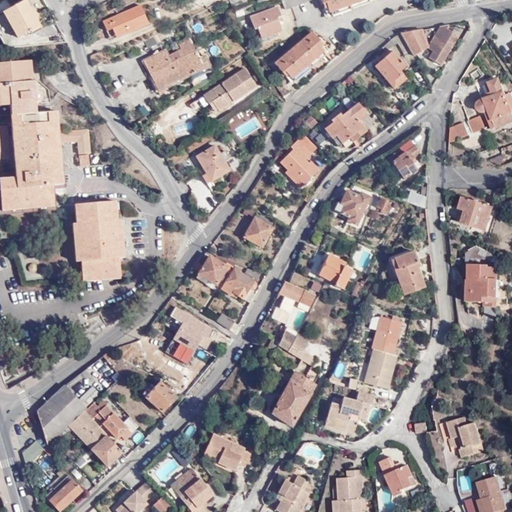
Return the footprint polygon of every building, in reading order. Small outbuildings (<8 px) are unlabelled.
[(26,0),(14,0),(0,8),(0,31),(4,38),(22,29),(26,33),(35,29),(33,26),(39,22),(26,0)] [(321,0),(323,3),(326,2),(328,9),(354,0),(321,0)] [(139,1),(100,18),(108,36),(146,18),(139,1)] [(276,4),(249,13),(254,26),(256,25),(260,35),(282,27),(279,17),(282,16),(276,4)] [(458,34),(446,22),(439,23),(433,35),(438,39),(429,53),(440,60),(458,34)] [(169,24),(151,34),(155,39),(173,29),(169,24)] [(410,46),(413,51),(427,42),(421,26),(399,29),(410,46)] [(311,27),(275,62),(286,74),(289,72),(292,75),(322,47),(320,43),(323,40),(311,27)] [(399,29),(387,36),(391,41),(396,38),(403,49),(410,46),(399,29)] [(377,52),(391,41),(387,36),(375,47),(377,52)] [(97,77),(108,93),(144,76),(150,87),(158,84),(159,86),(184,76),(185,81),(203,75),(201,69),(207,67),(202,54),(197,57),(188,37),(177,41),(180,46),(176,48),(176,47),(166,51),(165,49),(143,59),(140,55),(97,77)] [(392,48),(374,62),(389,79),(385,82),(390,89),(405,78),(398,69),(405,63),(392,48)] [(0,103),(8,103),(11,138),(4,138),(3,128),(0,128),(0,158),(13,158),(14,176),(0,177),(0,193),(1,209),(53,205),(51,184),(61,184),(56,138),(75,138),(75,148),(86,147),(85,126),(56,128),(54,110),(34,112),(34,103),(38,103),(38,90),(33,90),(32,78),(27,78),(26,60),(0,61),(0,103)] [(241,64),(201,92),(209,106),(225,97),(227,99),(253,82),(241,64)] [(492,124),(511,116),(511,109),(508,98),(504,90),(499,76),(488,79),(489,83),(486,84),(490,94),(479,97),(477,101),(477,105),(479,109),(486,109),(492,124)] [(271,84),(258,92),(262,98),(274,90),(271,84)] [(202,96),(189,103),(194,112),(207,105),(202,96)] [(343,140),(349,135),(364,123),(359,116),(366,110),(356,99),(347,107),(344,105),(331,115),(333,119),(324,125),(331,134),(336,132),(343,140)] [(143,105),(137,108),(142,117),(148,114),(143,105)] [(318,118),(311,111),(301,122),(308,129),(318,118)] [(476,112),(459,118),(464,131),(482,125),(476,112)] [(459,118),(451,121),(450,137),(464,131),(459,118)] [(176,136),(191,132),(188,122),(173,126),(176,136)] [(364,123),(349,135),(353,140),(369,128),(365,124),(364,123)] [(309,143),(293,132),(283,145),(287,148),(277,163),(303,180),(315,161),(306,155),(303,159),(300,156),(309,143)] [(405,149),(399,140),(381,153),(386,160),(391,157),(399,153),(401,155),(406,151),(405,149)] [(415,141),(405,149),(406,151),(401,155),(399,153),(391,157),(405,175),(420,163),(416,159),(418,157),(414,153),(420,147),(415,141)] [(215,144),(197,154),(212,178),(230,167),(215,144)] [(505,151),(489,157),(497,161),(507,157),(505,151)] [(87,156),(76,156),(77,166),(88,165),(87,156)] [(411,200),(427,205),(427,193),(408,184),(402,197),(411,200)] [(372,194),(362,189),(359,193),(348,187),(342,199),(339,198),(334,205),(347,212),(346,216),(356,222),(372,194)] [(492,200),(463,192),(460,204),(465,206),(462,219),(486,226),(492,200)] [(395,200),(381,195),(377,205),(391,210),(395,200)] [(84,282),(121,279),(120,259),(125,259),(122,220),(117,220),(116,202),(75,207),(77,224),(73,224),(77,263),(82,262),(84,282)] [(275,220),(257,209),(244,233),(262,243),(275,220)] [(327,226),(338,230),(340,223),(330,219),(327,226)] [(322,236),(310,229),(306,237),(318,244),(322,236)] [(176,239),(168,237),(167,246),(175,247),(176,239)] [(415,248),(394,254),(399,266),(395,268),(402,291),(423,285),(417,265),(420,263),(415,248)] [(347,259),(329,250),(326,256),(324,254),(317,268),(343,281),(352,265),(346,261),(347,259)] [(234,263),(237,260),(228,256),(225,260),(214,252),(202,269),(221,282),(234,263)] [(475,276),(473,297),(485,298),(484,304),(498,305),(502,265),(493,264),(493,261),(472,259),(470,275),(475,276)] [(234,263),(221,282),(233,290),(235,288),(244,294),(244,293),(252,297),(257,285),(254,283),(261,269),(247,263),(244,269),(234,263)] [(287,277),(282,285),(280,289),(285,291),(282,299),(290,304),(296,292),(314,301),(321,288),(289,273),(287,277)] [(467,296),(473,297),(475,276),(470,275),(467,296)] [(212,330),(199,322),(196,326),(188,321),(190,316),(173,307),(168,316),(180,324),(171,338),(192,351),(196,345),(206,351),(213,339),(208,337),(212,330)] [(222,308),(217,315),(232,325),(236,316),(222,308)] [(377,327),(381,314),(373,315),(369,325),(377,327)] [(377,327),(371,344),(374,345),(392,350),(401,320),(381,314),(377,327)] [(196,326),(199,322),(200,322),(190,316),(188,321),(196,326)] [(287,322),(280,338),(300,351),(313,331),(300,324),(297,328),(287,322)] [(387,385),(396,352),(392,350),(374,345),(364,378),(387,385)] [(189,356),(176,349),(174,353),(185,360),(189,356)] [(111,366),(116,361),(108,352),(103,356),(111,366)] [(126,361),(119,358),(115,363),(122,367),(126,361)] [(126,361),(122,367),(121,368),(131,374),(135,367),(126,361)] [(338,363),(333,375),(340,378),(345,365),(338,363)] [(316,378),(296,367),(273,408),(294,421),(316,378)] [(111,384),(120,378),(117,373),(108,379),(111,384)] [(80,375),(66,386),(68,390),(83,378),(80,375)] [(179,392),(171,387),(167,391),(157,382),(152,388),(148,385),(140,395),(160,413),(179,392)] [(355,385),(352,397),(366,401),(368,402),(372,390),(355,385)] [(45,446),(85,408),(64,387),(35,413),(45,446)] [(87,406),(99,395),(92,388),(80,399),(87,406)] [(336,418),(354,423),(356,415),(364,417),(366,401),(352,397),(351,399),(341,396),(339,404),(330,401),(323,424),(334,427),(336,418)] [(100,412),(92,404),(82,412),(91,421),(99,413),(100,412)] [(100,412),(99,413),(105,421),(113,413),(107,406),(100,412)] [(67,427),(89,450),(104,436),(91,421),(82,412),(67,427)] [(102,424),(117,441),(121,437),(125,441),(133,434),(114,413),(102,424)] [(484,442),(477,421),(467,424),(465,417),(448,422),(453,438),(463,435),(467,448),(462,449),(465,458),(487,451),(484,442)] [(352,431),(354,423),(336,418),(334,427),(352,431)] [(418,428),(427,427),(427,419),(418,419),(418,428)] [(247,443),(215,428),(205,448),(218,453),(215,458),(240,470),(249,452),(244,450),(247,443)] [(63,431),(50,443),(53,446),(67,434),(63,431)] [(105,467),(120,453),(104,436),(89,450),(105,467)] [(326,453),(306,440),(294,457),(314,470),(326,453)] [(20,453),(24,467),(37,455),(41,461),(47,455),(42,450),(34,441),(20,453)] [(50,443),(42,450),(47,455),(52,460),(59,453),(53,446),(50,443)] [(378,457),(396,491),(404,486),(403,484),(412,479),(409,473),(414,470),(407,458),(401,461),(399,456),(394,459),(390,450),(378,457)] [(202,498),(208,493),(214,488),(193,461),(171,479),(191,507),(187,510),(188,511),(201,511),(207,507),(202,498)] [(337,495),(336,511),(360,511),(361,465),(346,465),(346,474),(338,474),(337,495)] [(299,511),(312,487),(316,480),(311,477),(300,471),(295,479),(287,475),(280,487),(288,491),(280,506),(283,507),(280,511),(299,511)] [(52,489),(66,476),(63,472),(58,476),(48,486),(52,489)] [(470,474),(457,477),(462,497),(475,494),(470,474)] [(481,498),(485,511),(486,511),(494,510),(505,507),(507,506),(497,474),(476,480),(481,498)] [(57,511),(80,490),(66,476),(52,489),(44,497),(53,507),(57,511)] [(423,478),(411,485),(414,491),(426,484),(423,478)] [(155,491),(146,481),(116,510),(116,511),(138,511),(146,505),(144,502),(155,491)] [(215,501),(208,493),(202,498),(207,507),(215,501)] [(50,509),(53,507),(44,497),(41,500),(50,509)] [(478,511),(485,511),(481,498),(475,500),(478,511)] [(157,511),(164,511),(168,508),(159,499),(152,506),(157,511)]
